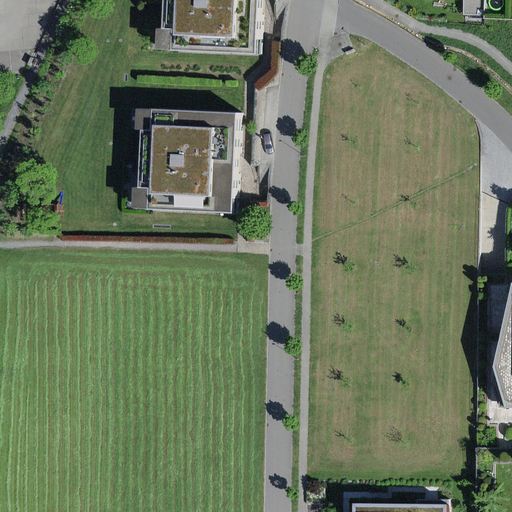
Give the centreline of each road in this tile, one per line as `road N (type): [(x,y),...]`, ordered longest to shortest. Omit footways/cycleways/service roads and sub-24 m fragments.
road 1 (residential): [(282,511),(291,113),(305,4)]
road 2 (residential): [(305,4),(373,27),(443,69),(511,137)]
